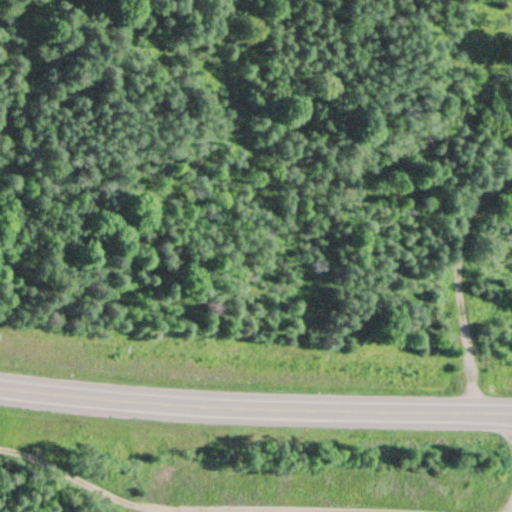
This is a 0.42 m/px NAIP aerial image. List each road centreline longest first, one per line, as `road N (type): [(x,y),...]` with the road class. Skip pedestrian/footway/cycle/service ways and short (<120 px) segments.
road 1 (primary): [(511,414),(241,410),(0,388)]
road 2 (track): [(0,447),(132,509),(260,511)]
